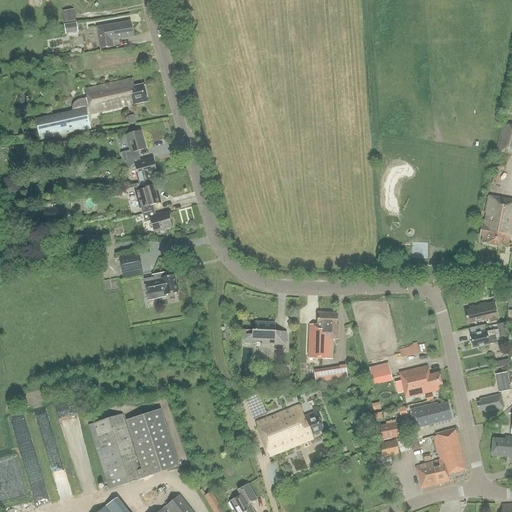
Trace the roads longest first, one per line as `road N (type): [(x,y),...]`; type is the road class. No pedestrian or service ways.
road 1 (tertiary): [(435,294),(405,285),(279,285),(235,272),(216,238),(150,0)]
road 2 (track): [(216,238),(0,265)]
road 3 (tertiary): [(479,489),(435,294)]
road 4 (track): [(244,407),(229,390),(212,326),(223,258)]
